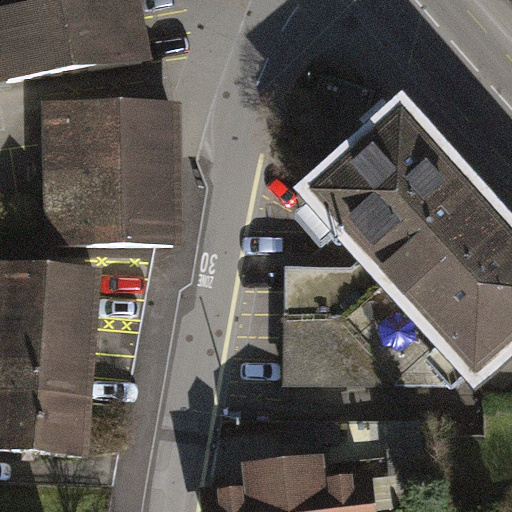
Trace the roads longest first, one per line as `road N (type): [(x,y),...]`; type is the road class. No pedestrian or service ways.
road 1 (residential): [(306,0),(276,41),(235,164),(167,511)]
road 2 (primary): [(415,0),(511,105)]
